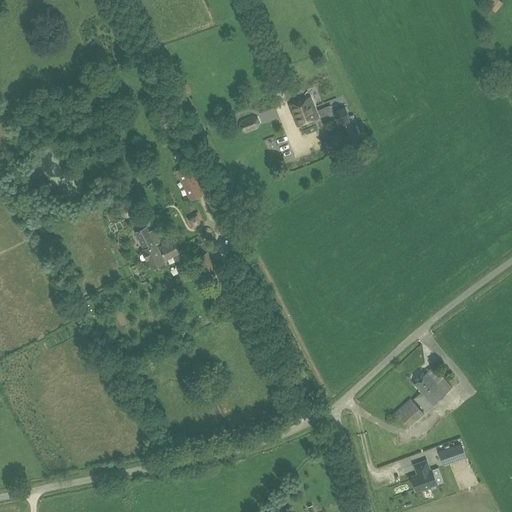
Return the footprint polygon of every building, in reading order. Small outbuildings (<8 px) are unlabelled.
[(486,5),(495,12),(499,8),(490,1),(486,5)] [(310,97),(290,105),(298,125),(318,117),(310,97)] [(332,111),(333,111),(331,105),(318,110),(321,117),(332,112),(332,111)] [(332,111),(332,112),(340,130),(325,136),(330,148),(345,142),(345,144),(358,139),(356,134),(345,106),(333,111),(332,111)] [(246,133),(258,128),(260,123),(258,117),(253,115),(241,120),(238,125),(240,131),(246,133)] [(162,122),(168,135),(177,131),(170,117),(162,122)] [(202,192),(190,166),(178,172),(190,198),(202,192)] [(175,201),(170,189),(162,192),(168,204),(175,201)] [(226,195),(220,197),(222,203),(229,200),(226,195)] [(214,197),(206,201),(211,212),(219,208),(214,197)] [(128,205),(127,205),(126,205),(125,205),(124,205),(123,206),(122,207),(122,208),(121,209),(121,210),(121,211),(121,212),(122,213),(122,214),(123,215),(124,216),(125,216),(126,216),(127,216),(128,216),(129,216),(130,215),(131,215),(132,214),(132,213),(133,212),(133,211),(133,210),(132,209),(132,208),(132,207),(131,207),(130,206),(130,205),(129,205),(128,205)] [(198,211),(185,218),(190,227),(192,226),(193,228),(201,223),(200,222),(202,220),(198,211)] [(153,229),(149,231),(147,227),(137,232),(153,265),(163,260),(179,252),(174,240),(161,246),(153,229)] [(240,231),(228,238),(235,251),(247,245),(240,231)] [(198,263),(194,266),(200,277),(203,275),(204,276),(205,275),(207,280),(219,274),(217,269),(218,269),(209,251),(195,258),(198,263)] [(185,295),(180,285),(171,289),(175,299),(185,295)] [(414,384),(421,392),(414,399),(426,412),(446,393),(452,387),(432,366),(414,384)] [(459,445),(439,452),(444,465),(466,457),(461,444),(459,445)] [(437,484),(436,483),(431,470),(431,469),(429,470),(426,461),(414,465),(417,472),(418,471),(419,474),(411,477),(416,491),(437,484)]
